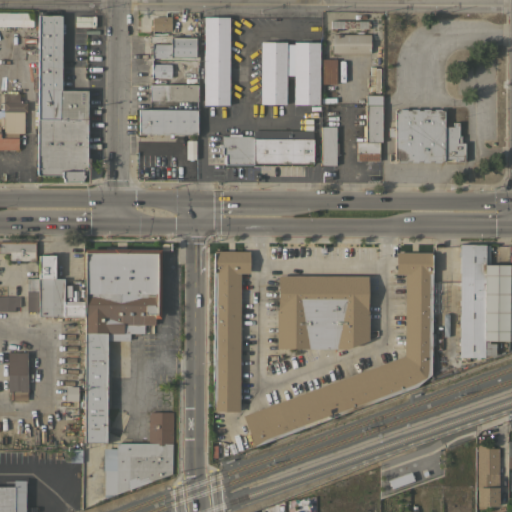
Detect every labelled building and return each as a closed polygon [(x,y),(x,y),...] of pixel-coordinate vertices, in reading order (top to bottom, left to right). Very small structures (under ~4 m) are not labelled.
[(0,12),(33,12),(33,26),(0,26),(0,12)] [(61,14),(61,90),(86,90),(86,175),(84,175),(80,181),(63,181),(61,175),(38,175),(36,173),(37,14),(61,14)] [(152,30),(151,16),(171,16),(171,30),(152,30)] [(229,17),(228,104),(203,104),(203,16),(229,17)] [(330,20),(368,21),(368,28),(330,28),(330,20)] [(333,34),(370,33),(370,53),(333,53),(333,34)] [(195,37),(195,57),(150,57),(151,43),(170,43),(170,37),(195,37)] [(260,103),(260,41),(285,41),(285,104),(260,103)] [(294,42),(319,42),(318,104),(293,103),(294,42)] [(336,84),(321,84),(320,59),(335,59),(336,84)] [(151,60),(170,60),(170,65),(182,65),(182,76),(170,76),(170,77),(151,77),(151,60)] [(375,66),(375,68),(380,68),(379,92),(374,92),(374,91),(370,90),(370,66),(375,66)] [(150,84),(197,84),(197,101),(150,100),(150,84)] [(3,93),(19,93),(19,102),(26,102),(26,111),(3,111),(3,93)] [(379,141),(379,160),(356,161),(356,141),(365,141),(365,136),(362,136),(362,125),(365,125),(365,116),(362,116),(362,105),(365,105),(365,94),(381,94),(381,141),(379,141)] [(394,137),(388,136),(388,127),(394,127),(394,112),(396,112),(396,110),(398,110),(398,108),(405,109),(405,110),(410,110),(410,109),(417,109),(417,110),(421,110),(421,108),(429,108),(429,110),(433,110),(433,109),(440,109),(440,110),(443,110),(443,126),(452,126),(452,122),(458,122),(458,135),(461,135),(460,142),(464,142),(464,161),(453,161),(453,158),(443,158),(443,161),(440,161),(440,162),(433,162),(433,161),(429,161),(429,162),(421,162),(421,160),(417,160),(417,162),(410,162),(410,160),(405,160),(405,162),(398,162),(398,160),(396,160),(396,159),(394,159),(394,137)] [(138,109),(196,109),(196,134),(138,134),(138,109)] [(0,149),(0,129),(7,129),(7,126),(14,126),(14,132),(17,132),(17,149),(0,149)] [(320,126),(335,126),(335,129),(337,129),(337,137),(335,137),(335,142),(337,142),(337,155),(335,155),(335,164),(320,164),(320,126)] [(304,163),(304,165),(254,165),(254,162),(252,162),(252,164),(224,164),(224,155),(221,154),(221,148),(219,148),(219,144),(222,144),(222,136),(228,136),(228,133),(240,133),(240,135),(252,135),(252,129),(312,130),(312,163),(304,163)] [(0,241),(36,241),(36,260),(9,260),(9,252),(0,252),(0,241)] [(508,264),(507,340),(495,340),(494,355),(483,355),(483,357),(468,357),(468,360),(460,360),(460,357),(458,357),(459,244),(484,244),(484,264),(508,264)] [(83,249),(159,249),(159,318),(154,318),(154,324),(143,324),(143,333),(129,332),(129,340),(106,340),(106,399),(108,399),(108,404),(106,404),(105,442),(83,442),(84,316),(83,316),(83,301),(83,249)] [(238,411),(211,411),(213,251),(248,251),(248,273),(240,273),(238,411)] [(253,446),(242,415),(403,356),(404,274),(395,274),(395,252),(431,252),(430,374),(416,386),(253,446)] [(37,278),(37,255),(54,255),(54,278),(64,278),(63,301),(63,316),(38,316),(38,311),(37,311),(37,278)] [(275,348),(275,310),(277,310),(277,275),(367,276),(367,311),(367,340),(346,348),(275,348)] [(26,311),(26,278),(37,278),(37,311),(26,311)] [(0,296),(19,296),(19,306),(14,306),(14,311),(0,311),(0,296)] [(83,316),(63,316),(63,301),(83,301),(83,316)] [(25,374),(27,374),(27,391),(26,391),(27,400),(13,400),(13,399),(11,399),(10,390),(7,391),(7,351),(25,352),(25,374)] [(104,494),(104,470),(116,469),(116,443),(148,443),(148,411),(172,411),(172,443),(171,443),(171,473),(115,494),(104,494)] [(498,487),(497,487),(498,505),(485,505),(485,508),(482,508),(482,505),(477,505),(476,486),(477,486),(476,444),(489,444),(489,446),(492,446),(492,447),(497,447),(498,487)] [(387,481),(409,473),(412,480),(390,489),(387,481)] [(0,511),(0,485),(13,486),(13,480),(25,480),(24,511),(0,511)]
